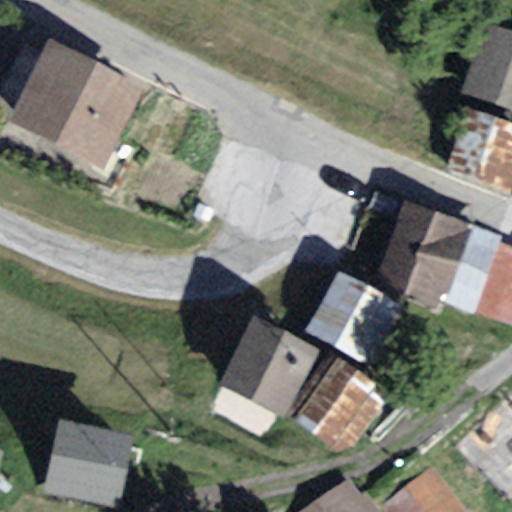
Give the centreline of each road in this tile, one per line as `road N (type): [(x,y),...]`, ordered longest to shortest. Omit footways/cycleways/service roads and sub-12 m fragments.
road 1 (track): [(511,344),(379,449),(185,491),(156,511)]
road 2 (unclassified): [(319,139),(260,249),(200,274),(158,272),(0,218)]
road 3 (unclassified): [(47,0),(319,139)]
road 4 (unclassified): [(319,139),(511,215)]
